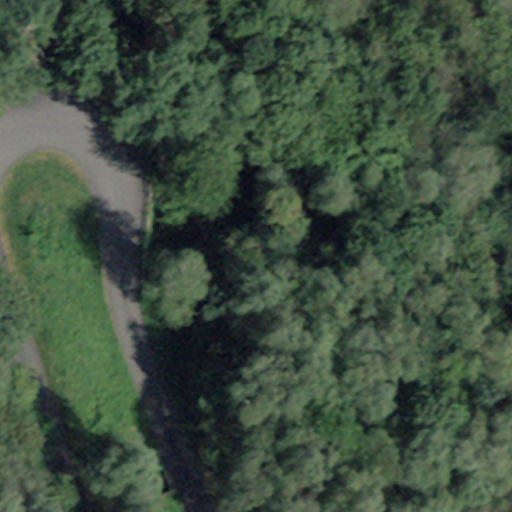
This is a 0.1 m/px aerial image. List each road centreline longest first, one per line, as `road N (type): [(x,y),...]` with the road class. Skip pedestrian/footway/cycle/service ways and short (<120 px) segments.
road 1 (unclassified): [(203,511),(126,321),(108,190),(94,155),(67,125),(32,123),(8,138),(0,156)]
road 2 (unclassified): [(0,267),(83,511)]
